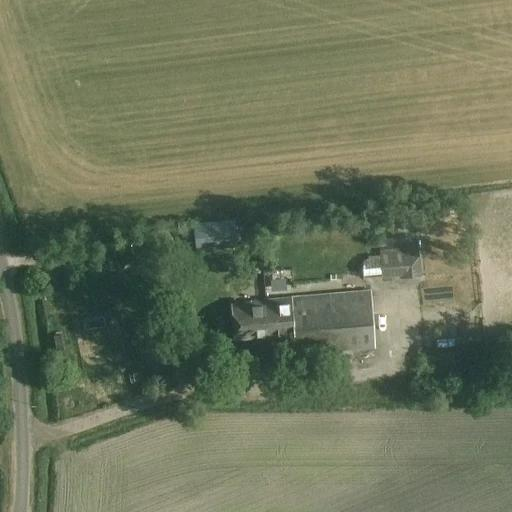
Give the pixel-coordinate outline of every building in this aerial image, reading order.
[(237,247),(233,221),(193,226),(197,252),(237,247)] [(417,238),(379,241),(380,255),(367,256),(368,262),(363,263),(364,279),(403,277),(403,281),(420,280),(417,238)] [(273,282),(274,292),(292,291),(291,281),(273,282)] [(273,318),(275,338),(294,336),(294,344),(302,354),(374,348),(369,292),(266,300),(268,318),(273,318)] [(235,341),(275,338),(273,318),(268,318),(266,300),(250,302),(250,303),(232,305),(235,341)]
